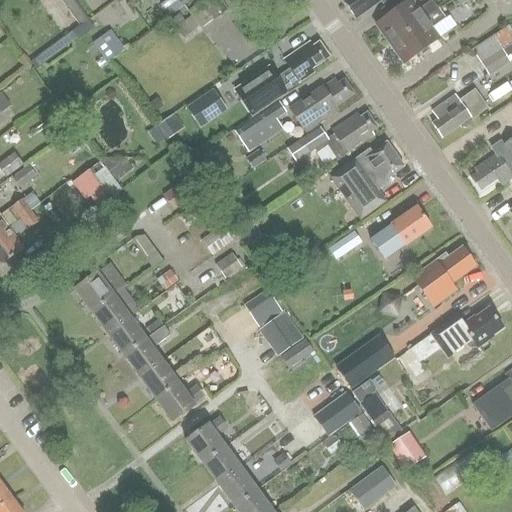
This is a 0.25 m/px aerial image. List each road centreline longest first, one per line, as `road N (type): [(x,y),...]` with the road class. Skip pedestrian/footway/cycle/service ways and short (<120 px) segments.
road 1 (tertiary): [(511,278),(311,0)]
road 2 (residential): [(74,511),(0,411)]
